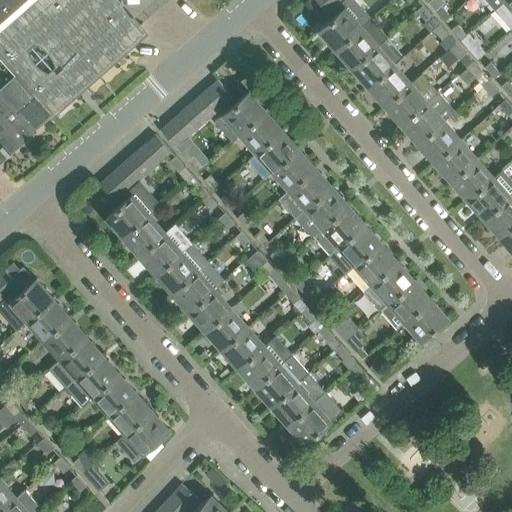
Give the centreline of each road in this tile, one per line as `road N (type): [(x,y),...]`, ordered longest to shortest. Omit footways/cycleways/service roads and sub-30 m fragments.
road 1 (residential): [(511,304),(251,8)]
road 2 (residential): [(511,305),(295,497)]
road 3 (residential): [(217,422),(36,198)]
road 4 (residential): [(36,198),(251,8)]
road 5 (residential): [(136,511),(217,422)]
